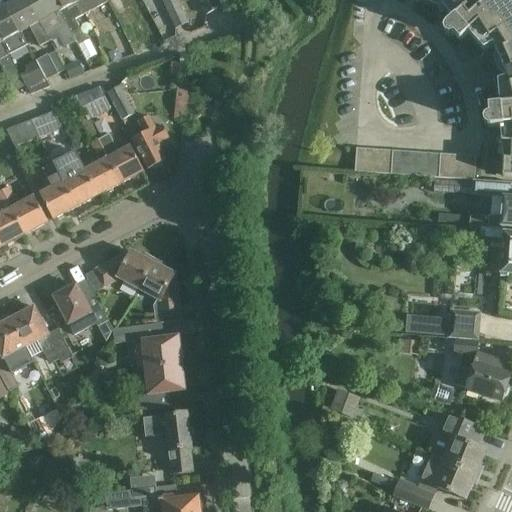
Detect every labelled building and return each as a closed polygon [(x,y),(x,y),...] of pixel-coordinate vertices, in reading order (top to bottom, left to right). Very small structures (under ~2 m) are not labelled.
[(25,31),(26,32),(30,30),(40,48),(52,42),(29,0),(17,0),(6,6),(21,33),(25,31)] [(29,0),(52,42),(60,37),(67,49),(77,43),(53,0),(29,0)] [(75,21),(85,16),(76,0),(53,0),(77,43),(78,46),(87,41),(75,21)] [(101,0),(76,0),(85,16),(104,6),(101,0)] [(104,0),(116,22),(128,15),(120,0),(104,0)] [(161,0),(167,12),(176,30),(188,24),(175,0),(161,0)] [(197,0),(206,16),(218,10),(213,0),(197,0)] [(511,0),(412,0),(413,2),(416,4),(420,4),(422,1),(438,7),(438,11),(440,14),(443,14),(446,13),(453,20),(444,28),(443,31),(444,35),(446,37),(449,38),(452,38),(454,36),(459,43),(468,35),(484,52),(493,47),(495,50),(494,57),(495,63),(496,66),(511,58),(511,0)] [(6,6),(0,9),(0,39),(9,57),(28,47),(21,34),(26,32),(25,31),(21,33),(6,6)] [(109,31),(94,38),(100,51),(115,44),(109,31)] [(0,66),(15,93),(25,87),(20,76),(9,57),(0,39),(0,66)] [(114,52),(109,54),(113,62),(122,59),(120,54),(114,52)] [(35,61),(46,82),(58,75),(65,71),(56,53),(49,57),(49,56),(37,62),(36,61),(35,61)] [(179,63),(178,76),(189,77),(191,57),(186,57),(180,56),(180,59),(179,63)] [(511,58),(496,66),(497,69),(501,73),(506,77),(508,80),(497,84),(500,107),(488,108),(489,117),(487,117),(484,119),(483,122),(483,125),(485,128),(488,129),(500,128),(501,138),(497,140),(496,144),(498,147),(502,148),(503,161),(504,161),(502,178),(511,178),(511,58)] [(27,72),(20,76),(25,87),(27,91),(47,83),(46,82),(35,61),(25,67),(27,72)] [(79,62),(66,67),(71,81),(84,76),(79,62)] [(191,73),(190,113),(204,113),(206,73),(191,73)] [(47,83),(27,91),(30,95),(49,88),(47,83)] [(120,89),(108,94),(122,123),(134,117),(120,89)] [(79,104),(80,107),(88,122),(110,111),(102,93),(79,104)] [(62,131),(55,116),(53,113),(31,122),(40,140),(62,131)] [(149,117),(138,123),(145,135),(133,142),(148,171),(166,161),(160,151),(165,148),(162,143),(169,139),(162,127),(156,130),(149,117)] [(6,132),(16,149),(40,140),(31,122),(6,132)] [(103,153),(107,160),(120,185),(144,173),(130,148),(118,154),(114,146),(110,148),(105,138),(98,142),(103,153)] [(96,156),(103,153),(98,142),(91,146),(96,156)] [(367,175),(368,151),(356,150),(355,174),(367,175)] [(379,175),(380,151),(368,151),(367,175),(379,175)] [(391,176),(392,152),(380,151),(379,175),(391,176)] [(403,177),(404,153),(392,152),(391,176),(403,177)] [(76,209),(98,197),(85,172),(86,171),(76,153),(53,166),(76,209)] [(415,178),(416,154),(404,153),(403,177),(415,178)] [(427,178),(428,155),(416,154),(415,178),(427,178)] [(439,179),(440,155),(428,155),(427,178),(439,179)] [(451,180),(452,156),(440,155),(439,179),(451,180)] [(463,181),(464,157),(452,156),(451,180),(463,181)] [(475,182),(476,158),(464,157),(463,181),(475,182)] [(98,197),(120,185),(107,160),(86,171),(85,172),(98,197)] [(39,196),(53,221),(76,209),(53,166),(43,171),(49,181),(48,182),(52,189),(39,196)] [(480,229),(508,230),(511,230),(511,183),(473,182),(472,196),(501,199),(500,216),(490,218),(469,217),(468,228),(480,229)] [(2,192),(24,236),(48,224),(34,198),(20,206),(16,198),(15,199),(9,189),(2,192)] [(0,216),(0,243),(2,248),(24,236),(2,192),(0,193),(0,205),(5,214),(0,216)] [(439,214),(438,226),(466,228),(467,217),(439,214)] [(500,276),(511,276),(511,235),(508,235),(508,230),(480,229),(478,243),(502,245),(500,276)] [(96,271),(105,289),(120,281),(138,291),(153,264),(131,252),(128,258),(124,256),(96,271)] [(153,264),(138,291),(156,300),(153,307),(155,326),(161,324),(180,322),(176,283),(172,281),(175,276),(153,264)] [(104,313),(93,319),(91,314),(76,286),(53,298),(68,326),(70,326),(75,335),(95,324),(97,328),(108,323),(104,313)] [(26,349),(32,361),(33,360),(27,348),(38,342),(47,359),(53,362),(58,359),(61,365),(73,358),(58,330),(48,335),(34,308),(11,320),(26,349)] [(481,316),(449,313),(447,338),(479,341),(481,316)] [(11,320),(0,326),(0,376),(7,389),(16,385),(10,375),(33,363),(32,361),(26,349),(11,320)] [(161,324),(155,326),(112,331),(114,346),(141,342),(145,370),(183,366),(179,337),(163,339),(161,324)] [(503,365),(484,358),(477,356),(478,344),(454,341),(452,355),(461,356),(459,369),(460,369),(455,386),(503,402),(511,376),(501,372),(503,365)] [(135,413),(151,411),(171,408),(170,394),(186,392),(183,366),(145,370),(148,397),(133,399),(135,413)] [(90,377),(102,384),(108,375),(97,368),(90,377)] [(7,389),(0,376),(0,399),(4,397),(6,401),(11,398),(9,394),(7,389)] [(102,384),(90,377),(84,387),(95,394),(102,384)] [(337,395),(331,411),(352,419),(359,403),(337,395)] [(470,405),(464,420),(475,425),(481,410),(470,405)] [(171,475),(173,475),(193,472),(190,451),(192,450),(188,415),(143,420),(146,439),(167,437),(171,475)] [(444,415),(437,433),(453,440),(443,463),(475,475),(485,451),(476,447),(483,431),(464,423),(444,415)] [(11,429),(6,445),(21,450),(26,433),(11,429)] [(374,474),(371,482),(384,489),(383,492),(393,497),(427,511),(433,497),(437,489),(446,493),(464,500),(475,475),(443,463),(435,459),(431,467),(428,466),(418,489),(400,480),(397,486),(394,484),(374,474)] [(199,511),(198,498),(173,501),(173,498),(157,500),(155,488),(129,491),(131,508),(144,507),(144,511),(199,511)] [(129,491),(121,492),(123,509),(131,508),(129,491)]
